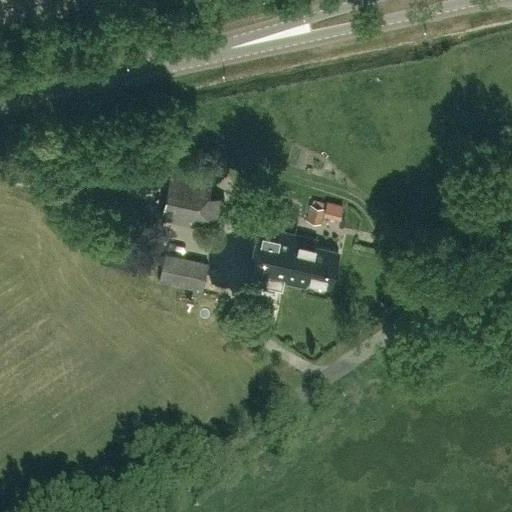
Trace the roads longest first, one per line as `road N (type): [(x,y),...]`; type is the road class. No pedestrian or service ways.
road 1 (unclassified): [(129,511),(511,255)]
road 2 (tertiary): [(230,49),(486,0)]
road 3 (tertiary): [(0,101),(230,49)]
road 4 (track): [(0,179),(66,192),(210,244)]
road 5 (tertiary): [(369,0),(230,49)]
